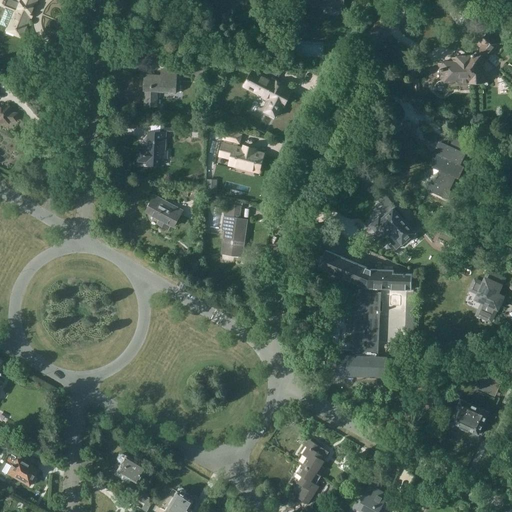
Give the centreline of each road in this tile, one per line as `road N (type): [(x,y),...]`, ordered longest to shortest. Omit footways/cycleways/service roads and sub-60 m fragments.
road 1 (residential): [(274,362),(271,291),(290,175),(331,94),(412,0)]
road 2 (residential): [(511,504),(281,392)]
road 3 (residential): [(76,248),(90,0)]
road 4 (residential): [(231,456),(194,451),(92,395),(82,381)]
road 5 (residential): [(274,362),(257,340),(133,272)]
road 6 (residential): [(82,381),(128,363),(143,343),(146,294),(133,272)]
road 7 (residential): [(70,511),(82,381)]
road 8 (residential): [(66,249),(30,272),(19,291),(15,312),(27,353)]
